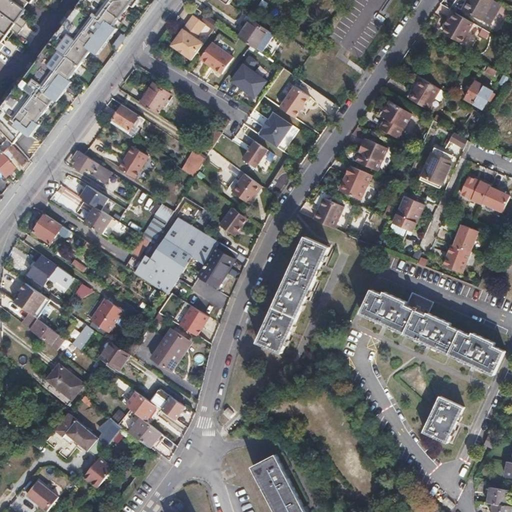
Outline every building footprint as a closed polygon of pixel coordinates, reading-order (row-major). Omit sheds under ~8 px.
[(14,0),(0,0),(0,9),(15,21),(25,8),(24,8),(14,0)] [(80,0),(51,39),(52,39),(80,60),(91,47),(98,51),(117,26),(115,21),(129,1),(134,3),(136,0),(80,0)] [(229,4),(223,0),(213,0),(213,1),(225,10),(229,4)] [(495,0),(493,0),(467,0),(462,10),(483,21),(495,0)] [(498,27),(507,12),(494,4),(485,19),(498,27)] [(462,17),(444,7),(441,12),(437,21),(433,27),(443,32),(451,37),(462,17)] [(15,21),(0,9),(0,29),(6,34),(15,21)] [(185,30),(181,35),(195,45),(201,49),(204,44),(197,39),(195,38),(198,33),(200,34),(207,25),(195,16),(188,26),(190,27),(187,32),(185,30)] [(252,19),(238,37),(251,45),(261,52),(274,33),(252,19)] [(173,46),(193,60),(201,49),(195,45),(181,35),(173,46)] [(0,108),(0,123),(15,139),(19,133),(25,127),(32,133),(41,120),(38,117),(54,97),(58,99),(72,78),(69,76),(80,60),(52,39),(0,108)] [(234,58),(213,43),(207,53),(201,60),(223,74),(228,67),(234,58)] [(245,66),(238,74),(248,80),(254,72),(245,66)] [(490,66),(486,73),(496,77),(499,71),(490,66)] [(248,80),(238,74),(233,81),(256,97),(267,81),(254,72),(248,80)] [(504,75),(500,83),(506,86),(510,78),(504,75)] [(443,91),(425,79),(412,100),(431,110),(443,91)] [(475,82),(465,98),(483,108),(493,92),(475,82)] [(154,83),(141,103),(158,114),(162,108),(165,110),(170,104),(166,102),(171,94),(154,83)] [(296,86),(281,108),(290,114),(296,118),(311,97),(296,86)] [(390,120),(385,129),(401,139),(416,116),(393,103),(385,117),(390,120)] [(114,119),(111,122),(127,133),(139,115),(122,104),(113,119),(114,119)] [(265,128),(260,135),(274,145),(278,148),(293,126),(275,113),(270,121),(265,128)] [(230,121),(223,116),(205,145),(212,149),(230,121)] [(243,131),(233,139),(242,148),(247,144),(249,146),(253,142),(243,131)] [(447,150),(462,156),(469,138),(454,132),(447,150)] [(268,150),(255,141),(243,159),(256,168),(268,150)] [(366,152),(361,164),(380,172),(390,150),(370,141),(369,143),(368,142),(364,150),(366,152)] [(133,144),(118,167),(135,178),(150,155),(133,144)] [(18,167),(20,170),(29,162),(21,154),(12,145),(4,153),(18,167)] [(84,154),(79,151),(74,159),(93,171),(92,173),(107,182),(113,172),(84,154)] [(197,151),(185,169),(194,176),(206,158),(197,151)] [(4,153),(0,156),(0,170),(7,177),(18,167),(4,153)] [(423,176),(430,179),(443,185),(447,176),(450,170),(453,162),(434,154),(423,176)] [(375,176),(355,168),(351,177),(353,178),(346,193),(364,201),(375,176)] [(262,185),(244,172),(231,190),(249,202),(262,185)] [(463,194),(484,203),(484,202),(491,186),(492,184),(471,175),(463,194)] [(353,178),(351,177),(344,193),(346,193),(353,178)] [(443,185),(430,179),(428,184),(441,189),(443,185)] [(109,198),(87,184),(80,195),(102,209),(109,198)] [(491,186),(484,202),(505,211),(511,195),(491,186)] [(409,198),(400,216),(396,225),(415,233),(420,224),(428,206),(409,198)] [(329,200),(323,212),(326,214),(332,201),(329,200)] [(323,212),(319,221),(339,230),(349,209),(332,201),(326,214),(323,212)] [(156,215),(168,222),(174,212),(162,205),(156,215)] [(248,216),(232,205),(220,222),(236,233),(248,216)] [(391,205),(386,217),(392,219),(397,207),(391,205)] [(97,208),(87,223),(103,234),(108,226),(120,233),(125,225),(106,213),(97,208)] [(361,229),(368,214),(360,210),(353,224),(361,229)] [(63,226),(46,214),(35,231),(52,243),(63,226)] [(166,238),(160,234),(154,244),(152,248),(155,252),(151,258),(147,255),(143,261),(136,273),(141,277),(158,287),(169,294),(178,280),(201,275),(218,285),(229,269),(238,253),(213,238),(203,232),(180,218),(166,238)] [(455,246),(471,252),(480,230),(464,224),(455,246)] [(143,237),(133,254),(139,259),(149,241),(143,237)] [(306,237),(259,342),(283,352),(330,248),(306,237)] [(96,246),(88,241),(84,248),(92,253),(96,246)] [(455,246),(453,245),(445,265),(463,272),(471,252),(455,246)] [(61,259),(72,258),(72,246),(61,246),(61,259)] [(76,279),(58,266),(58,267),(42,256),(29,274),(45,285),(51,276),(69,289),(76,279)] [(74,260),(71,264),(83,272),(86,268),(74,260)] [(49,298),(27,283),(14,302),(20,306),(30,313),(37,317),(39,319),(52,300),(49,298)] [(92,304),(99,295),(84,283),(77,292),(92,304)] [(363,313),(495,374),(506,351),(495,345),(496,342),(474,333),(473,336),(451,325),(452,323),(430,313),(435,301),(414,292),(408,302),(386,292),(384,295),(374,289),(363,313)] [(108,300),(94,321),(110,332),(124,311),(108,300)] [(205,320),(208,315),(190,303),(177,323),(180,324),(196,334),(200,326),(202,327),(206,321),(205,320)] [(29,328),(34,332),(50,345),(58,334),(49,327),(42,321),(39,319),(37,317),(29,328)] [(73,344),(82,351),(97,330),(87,324),(73,344)] [(173,329),(153,357),(171,369),(190,341),(173,329)] [(131,353),(114,342),(103,357),(121,369),(131,353)] [(195,355),(196,365),(204,365),(204,354),(195,355)] [(60,364),(47,380),(72,400),(85,384),(60,364)] [(170,411),(169,413),(177,419),(187,406),(161,389),(158,393),(168,401),(165,406),(169,408),(167,410),(170,411)] [(137,391),(127,405),(133,410),(142,418),(146,421),(154,412),(158,415),(163,409),(160,407),(151,401),(137,391)] [(156,395),(151,401),(160,407),(163,401),(156,395)] [(442,396),(426,431),(449,441),(461,413),(464,407),(442,396)] [(70,414),(56,430),(72,443),(75,439),(100,459),(108,448),(97,438),(98,437),(88,429),(70,414)] [(96,430),(107,444),(123,432),(112,418),(96,430)] [(148,445),(151,447),(163,433),(146,421),(142,418),(131,433),(147,444),(148,445)] [(489,434),(484,444),(492,448),(497,437),(489,434)] [(308,511),(278,454),(254,466),(277,511),(308,511)] [(113,469),(100,459),(92,468),(85,477),(98,487),(113,469)] [(59,497),(39,481),(28,495),(48,511),(59,497)] [(491,487),(489,502),(495,503),(507,505),(509,489),(491,487)] [(511,511),(511,505),(507,505),(495,503),(493,511),(511,511)]
